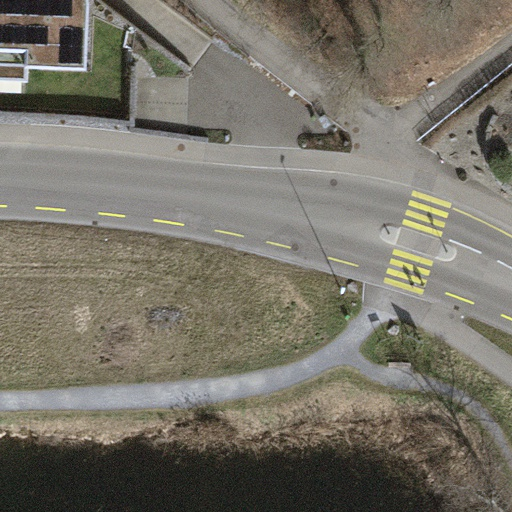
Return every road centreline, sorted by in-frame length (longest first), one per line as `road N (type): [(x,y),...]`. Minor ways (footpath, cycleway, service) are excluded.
road 1 (secondary): [(0,174),(111,175),(359,227)]
road 2 (secondary): [(359,227),(511,272)]
